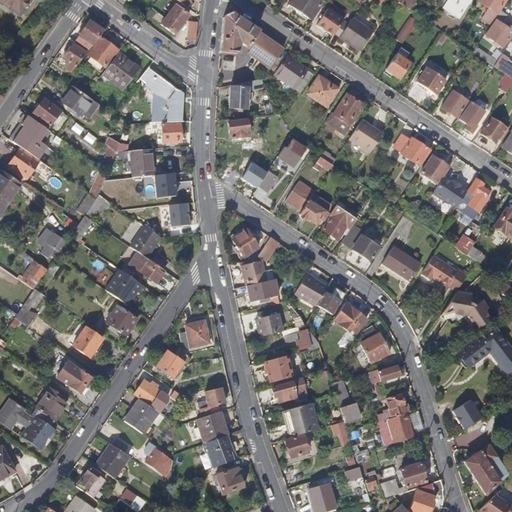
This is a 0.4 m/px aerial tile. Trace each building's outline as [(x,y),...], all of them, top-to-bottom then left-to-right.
[(4,5),(21,17),(29,7),(26,4),(29,0),(0,0),(0,4),(2,7),(4,5)] [(189,0),(172,0),(186,9),(190,2),(188,1),(189,0)] [(288,0),(284,7),(288,9),(294,0),(288,0)] [(306,0),(294,0),(288,9),(307,22),(317,7),(306,0)] [(374,11),(381,0),(370,0),(366,6),(374,11)] [(468,0),(445,0),(443,3),(440,7),(456,18),(468,0)] [(480,18),(489,24),(497,12),(496,11),(503,0),(478,0),(488,6),(480,18)] [(172,34),(185,15),(169,3),(155,22),(172,34)] [(316,25),(331,35),(342,19),(326,9),(316,25)] [(485,33),(493,39),(498,32),(506,37),(511,29),(503,24),(502,25),(499,24),(504,16),(498,13),(485,33)] [(397,38),(403,42),(417,21),(410,17),(397,38)] [(232,19),(222,20),(221,26),(219,52),(234,53),(235,43),(249,52),(252,48),(274,62),(281,51),(232,19)] [(357,51),(370,32),(350,19),(337,37),(357,51)] [(86,20),(70,43),(83,52),(100,30),(86,20)] [(187,42),(196,43),(197,26),(188,25),(187,42)] [(84,55),(100,67),(112,49),(97,38),(84,55)] [(61,68),(69,73),(81,55),(68,46),(59,60),(64,63),(61,68)] [(494,61),(473,48),(470,53),(490,67),(494,61)] [(382,68),(389,73),(395,77),(406,61),(393,53),(382,68)] [(119,60),(111,54),(97,74),(118,89),(134,67),(121,58),(119,60)] [(494,61),(490,67),(511,80),(511,79),(511,66),(509,70),(501,65),(505,60),(497,56),(494,61)] [(271,75),(298,94),(312,73),(304,68),(303,70),(283,57),(271,75)] [(180,95),(141,67),(133,78),(157,95),(156,125),(180,125),(180,95)] [(443,80),(424,67),(414,82),(433,95),(443,80)] [(307,95),(325,107),(337,90),(319,78),(307,95)] [(262,94),(263,82),(262,81),(239,86),(238,90),(233,90),(233,110),(250,110),(251,94),(262,94)] [(77,117),(89,101),(81,96),(69,87),(58,103),(77,117)] [(441,106),(455,116),(465,100),(452,91),(441,106)] [(27,113),(29,114),(45,125),(57,108),(39,96),(29,111),(27,113)] [(331,114),(329,112),(323,121),(342,134),(360,107),(344,96),(331,114)] [(483,109),(470,100),(458,118),(465,122),(462,127),(469,133),(474,126),(473,125),(483,109)] [(27,113),(29,111),(22,107),(18,112),(24,117),(27,118),(29,114),(27,113)] [(20,127),(9,142),(35,161),(44,148),(37,142),(45,131),(27,118),(24,117),(18,126),(20,127)] [(490,117),(480,133),(493,141),(503,126),(490,117)] [(346,138),(368,152),(379,135),(367,128),(368,126),(358,119),(346,138)] [(252,141),(250,123),(229,127),(231,138),(235,137),(236,144),(252,141)] [(114,124),(110,135),(119,138),(123,128),(114,124)] [(511,124),(509,129),(511,130),(501,146),(511,153),(511,124)] [(380,139),(396,151),(406,136),(390,125),(380,139)] [(182,145),(182,128),(162,128),(162,145),(182,145)] [(110,135),(106,143),(109,145),(115,149),(119,138),(110,135)] [(285,152),(282,150),(275,159),(292,169),(306,148),(299,143),(297,145),(292,142),(285,152)] [(415,169),(426,153),(408,142),(408,143),(407,142),(398,157),(415,169)] [(109,145),(104,157),(111,160),(115,149),(109,145)] [(25,178),(35,163),(17,150),(6,166),(25,178)] [(129,151),(131,179),(153,176),(151,150),(129,151)] [(323,151),(319,157),(322,158),(329,164),(332,159),(327,156),(329,154),(323,151)] [(416,169),(421,171),(420,172),(437,184),(442,176),(448,166),(431,155),(430,157),(426,154),(416,169)] [(104,157),(100,168),(106,173),(111,160),(104,157)] [(326,168),(329,164),(322,158),(319,163),(326,168)] [(257,187),(266,193),(277,178),(267,171),(257,187)] [(0,205),(2,207),(18,185),(0,172),(0,205)] [(157,199),(176,196),(173,174),(154,176),(157,199)] [(442,176),(437,184),(430,193),(452,208),(464,191),(458,188),(460,186),(451,180),(450,182),(442,176)] [(462,196),(468,199),(471,201),(468,205),(479,211),(487,198),(484,196),(487,191),(479,186),(481,183),(474,178),(466,191),(462,196)] [(313,191),(299,182),(286,202),(299,211),(305,202),(305,201),(305,200),(306,201),(306,200),(313,191)] [(89,221),(103,200),(97,196),(93,201),(83,216),(89,221)] [(321,211),(306,200),(306,201),(305,200),(305,201),(305,202),(299,211),(298,213),(313,223),(321,211)] [(511,233),(511,206),(507,204),(495,223),(511,233)] [(354,219),(333,205),(327,214),(329,216),(320,230),(335,240),(340,232),(344,235),(348,228),(354,219)] [(168,207),(170,229),(190,227),(189,218),(187,218),(187,214),(189,214),(188,206),(168,207)] [(74,243),(89,221),(83,216),(76,225),(68,238),(74,243)] [(240,225),(239,226),(242,229),(243,227),(255,244),(259,246),(266,235),(245,221),(240,225)] [(241,255),(255,244),(243,227),(242,229),(239,226),(228,234),(231,237),(228,239),(241,255)] [(375,246),(348,228),(344,235),(339,242),(366,260),(375,246)] [(141,229),(128,248),(134,253),(145,260),(146,261),(151,254),(148,252),(157,241),(141,229)] [(272,240),(266,235),(259,246),(254,254),(260,258),(272,240)] [(466,236),(457,249),(465,253),(470,246),(473,241),(466,236)] [(68,252),(74,243),(68,238),(61,247),(68,252)] [(272,240),(260,258),(262,260),(275,241),(272,240)] [(40,253),(49,260),(56,250),(47,244),(40,253)] [(418,263),(391,245),(381,262),(407,280),(418,263)] [(480,252),(470,246),(465,253),(475,260),(480,252)] [(126,266),(148,282),(149,282),(153,275),(157,278),(161,272),(146,261),(145,260),(134,253),(126,266)] [(454,271),(431,256),(419,274),(428,280),(430,277),(444,286),(445,284),(455,291),(465,276),(455,269),(454,271)] [(237,265),(242,286),(244,285),(263,281),(258,260),(237,265)] [(24,273),(34,280),(41,270),(31,263),(24,273)] [(142,289),(115,271),(101,292),(123,308),(133,294),(137,296),(142,289)] [(312,277),(304,271),(290,291),(313,306),(314,305),(323,288),(324,287),(311,279),(312,277)] [(272,279),(267,280),(263,281),(244,285),(248,301),(276,294),(272,279)] [(329,292),(323,288),(314,305),(328,314),(342,293),(333,287),(329,292)] [(467,314),(478,328),(492,317),(485,308),(487,306),(481,298),(475,304),(473,302),(470,301),(470,293),(456,293),(439,316),(448,319),(453,325),(467,314)] [(366,316),(344,301),(338,311),(352,321),(348,326),(355,331),(366,316)] [(132,323),(111,309),(101,324),(103,325),(101,328),(107,333),(109,330),(121,338),(132,323)] [(28,321),(16,313),(14,316),(11,320),(23,328),(28,321)] [(247,320),(252,338),(273,332),(268,314),(247,320)] [(510,369),(511,367),(511,344),(495,323),(460,350),(470,364),(492,346),(510,369)] [(183,328),(187,349),(206,346),(202,324),(183,328)] [(309,343),(310,347),(319,345),(318,341),(310,332),(305,334),(303,328),(296,330),(299,340),(300,345),(309,343)] [(86,359),(98,341),(81,330),(70,347),(86,359)] [(379,334),(361,343),(369,361),(388,352),(379,334)] [(173,352),(168,358),(178,365),(182,358),(173,352)] [(167,380),(178,365),(168,358),(162,353),(151,369),(167,380)] [(285,356),(263,363),(268,381),(290,374),(285,356)] [(88,380),(66,365),(55,381),(77,396),(88,380)] [(378,371),(377,369),(370,372),(372,379),(379,377),(381,382),(400,376),(397,365),(378,371)] [(305,395),(300,376),(290,379),(291,383),(270,389),(274,404),(305,395)] [(148,407),(159,391),(155,387),(153,389),(141,381),(131,395),(148,407)] [(45,388),(30,408),(34,411),(49,422),(62,404),(51,397),(53,393),(45,388)] [(204,394),(207,410),(223,407),(222,401),(226,400),(225,396),(222,396),(221,391),(204,394)] [(333,413),(340,411),(338,407),(334,392),(327,394),(333,413)] [(164,402),(177,412),(179,400),(170,394),(164,402)] [(385,400),(390,417),(406,412),(402,395),(385,400)] [(471,398),(453,408),(463,427),(482,417),(471,398)] [(286,426),(289,436),(312,428),(304,401),(283,408),(288,425),(286,426)] [(134,402),(119,423),(137,436),(152,415),(134,402)] [(357,416),(353,402),(338,407),(340,411),(342,419),(343,421),(357,416)] [(46,426),(49,422),(34,411),(31,415),(12,403),(0,419),(0,421),(11,429),(17,421),(27,428),(21,435),(35,445),(38,442),(41,443),(46,435),(44,433),(48,428),(46,426)] [(288,425),(283,408),(277,410),(285,437),(289,436),(286,426),(288,425)] [(196,421),(206,445),(225,437),(229,435),(219,412),(196,421)] [(413,436),(406,412),(390,417),(386,418),(394,442),(413,436)] [(340,446),(351,443),(345,421),(334,424),(340,446)] [(305,452),(300,436),(283,442),(289,458),(305,452)] [(235,460),(231,453),(228,445),(225,437),(206,445),(204,446),(208,455),(206,456),(212,470),(235,460)] [(113,442),(108,449),(118,456),(123,449),(113,442)] [(228,445),(231,453),(236,451),(233,443),(228,445)] [(482,461),(486,459),(492,455),(485,444),(461,461),(483,493),(498,484),(482,461)] [(208,455),(204,446),(200,448),(203,456),(206,456),(208,455)] [(107,480),(123,459),(118,456),(108,449),(106,447),(91,469),(107,480)] [(0,477),(11,472),(0,448),(0,477)] [(161,478),(170,465),(170,464),(151,450),(141,463),(161,478)] [(482,461),(498,484),(501,482),(486,459),(482,461)] [(408,487),(426,482),(420,462),(402,467),(408,487)] [(348,481),(363,476),(360,466),(345,471),(348,481)] [(96,479),(91,475),(92,473),(85,468),(74,484),(81,489),(78,492),(84,496),(96,479)] [(239,479),(235,470),(235,468),(212,477),(220,498),(243,488),(239,479)] [(373,477),(365,479),(368,490),(373,488),(372,484),(374,483),(373,477)] [(415,501),(410,511),(430,511),(434,501),(432,494),(442,490),(439,480),(414,488),(411,499),(415,501)] [(309,490),(315,511),(318,511),(338,506),(330,483),(309,490)] [(128,506),(133,499),(123,491),(118,498),(128,506)] [(410,502),(400,492),(387,496),(389,504),(400,501),(402,504),(405,508),(410,502)] [(489,495),(474,511),(499,511),(504,506),(489,495)] [(73,497),(61,511),(89,511),(91,510),(73,497)]
